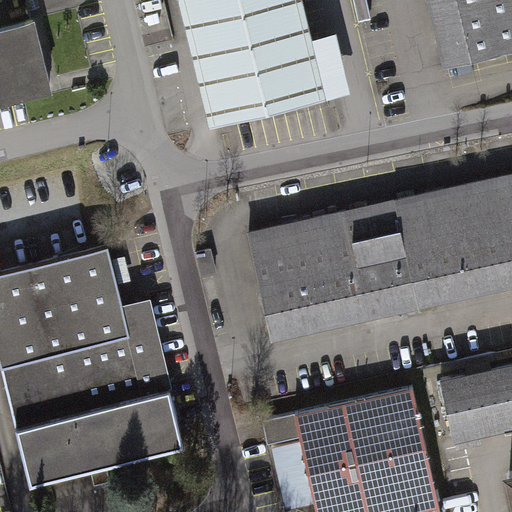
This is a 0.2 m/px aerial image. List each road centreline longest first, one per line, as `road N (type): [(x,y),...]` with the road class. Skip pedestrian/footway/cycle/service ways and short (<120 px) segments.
road 1 (residential): [(511,115),(161,184)]
road 2 (residential): [(235,511),(161,184)]
road 3 (residential): [(146,113),(0,148)]
